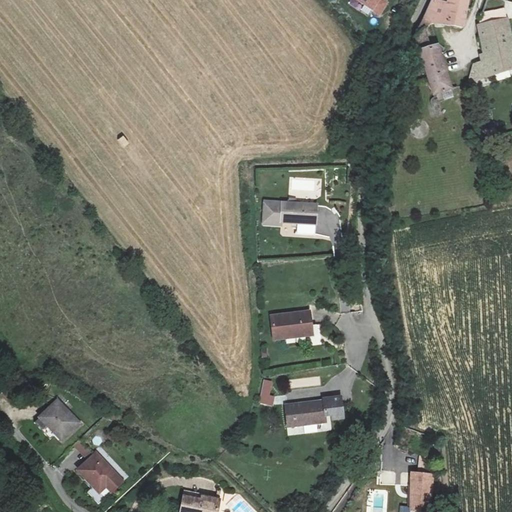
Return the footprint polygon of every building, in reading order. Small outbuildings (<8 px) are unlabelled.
[(358,0),(379,14),(387,1),(385,0),(358,0)] [(436,0),(434,0),(427,18),(432,23),(446,25),(450,3),(436,0)] [(466,28),(471,0),(450,0),(450,3),(446,25),(466,28)] [(428,29),(432,23),(427,18),(421,33),(423,50),(437,95),(456,89),(442,45),(432,47),(428,29)] [(511,68),(511,28),(510,20),(481,26),(489,64),(476,67),(473,81),(511,68)] [(496,81),(510,78),(509,73),(495,75),(496,81)] [(289,201),(265,200),(263,224),(282,225),(282,220),(315,222),(316,203),(295,201),(295,197),(290,197),(289,201)] [(269,315),(271,338),(313,334),(310,311),(269,315)] [(269,383),(266,392),(274,394),(277,386),(269,383)] [(287,406),(290,431),(326,426),(325,419),(333,418),(334,422),(344,420),(340,396),(321,398),(321,402),(287,406)] [(58,401),(39,419),(61,440),(80,422),(58,401)] [(79,470),(99,491),(106,485),(112,492),(123,482),(97,454),(79,470)] [(432,475),(411,474),(410,507),(431,507),(432,475)] [(184,498),(182,511),(216,511),(219,499),(204,497),(203,501),(184,498)]
